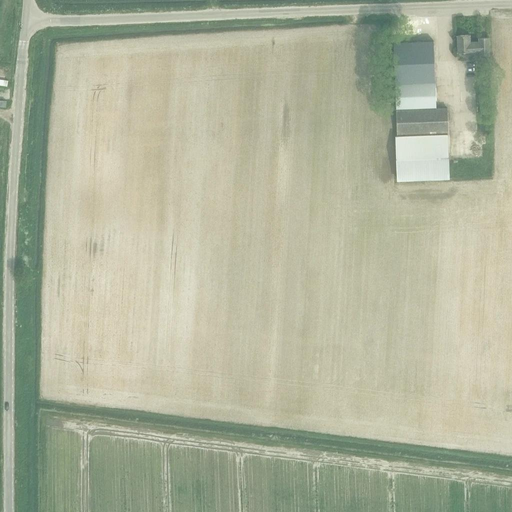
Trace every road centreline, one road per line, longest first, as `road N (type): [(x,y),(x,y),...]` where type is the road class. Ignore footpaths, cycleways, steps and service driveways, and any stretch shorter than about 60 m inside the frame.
road 1 (unclassified): [(7,511),(6,275),(24,22)]
road 2 (unclassified): [(24,22),(506,0)]
